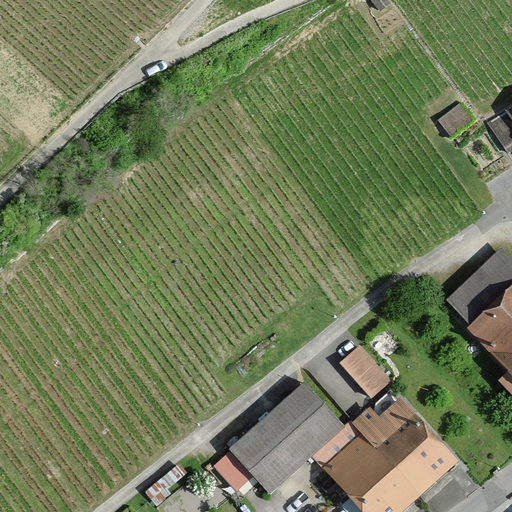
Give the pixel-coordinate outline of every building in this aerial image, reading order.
[(511,100),(485,119),(501,144),(511,136),(511,100)] [(439,118),(454,136),(476,119),(462,101),(439,118)] [(511,267),(498,253),(444,304),(508,371),(498,380),(511,394),(511,267)] [(357,349),(337,365),(370,403),(389,385),(357,349)] [(345,431),(301,384),(228,452),(271,497),(309,462),(356,511),(405,511),(457,464),(399,402),(377,422),(367,411),(345,431)]
